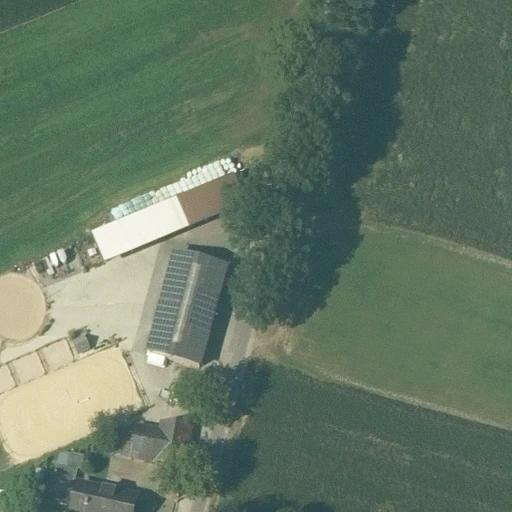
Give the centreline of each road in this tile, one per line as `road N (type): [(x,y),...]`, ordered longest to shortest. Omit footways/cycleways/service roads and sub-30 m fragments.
road 1 (residential): [(296,138),(196,511)]
road 2 (unclassified): [(333,0),(296,138)]
